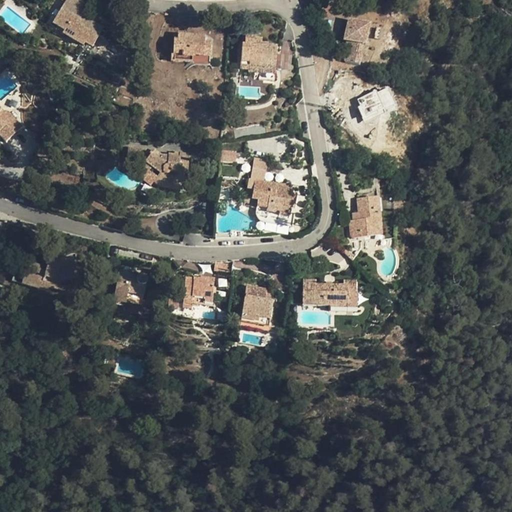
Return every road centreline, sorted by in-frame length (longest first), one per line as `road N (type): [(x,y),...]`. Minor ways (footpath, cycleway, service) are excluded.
road 1 (residential): [(0,202),(170,249),(295,245),(316,236),(327,201),(299,28),(284,0)]
road 2 (residential): [(266,0),(222,7),(144,0)]
